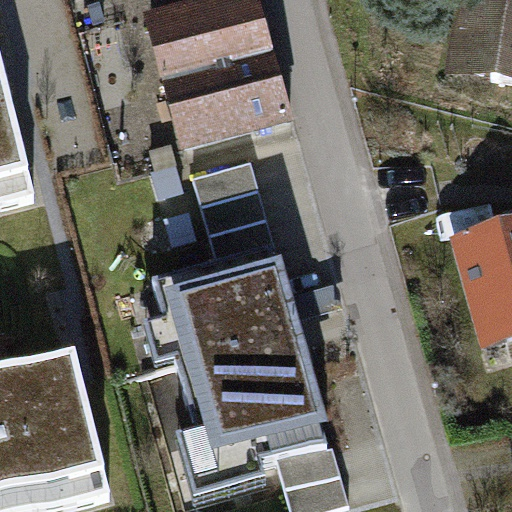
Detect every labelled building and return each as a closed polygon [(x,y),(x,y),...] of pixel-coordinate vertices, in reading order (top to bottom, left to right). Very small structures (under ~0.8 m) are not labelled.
[(511,0),(474,0),(460,93),(511,101),(511,0)] [(259,5),(144,37),(182,172),(296,141),(259,5)] [(0,218),(39,209),(3,68),(0,68),(0,218)] [(219,274),(275,259),(252,175),(196,189),(219,274)] [(511,233),(456,248),(485,357),(511,350),(511,233)] [(219,274),(154,293),(164,329),(147,334),(159,377),(179,371),(200,444),(180,450),(198,511),(207,511),(270,494),(266,479),(278,475),(332,459),(275,259),(219,274)] [(0,511),(66,511),(123,498),(90,357),(0,377),(0,511)] [(348,511),(332,459),(278,475),(289,511),(348,511)]
